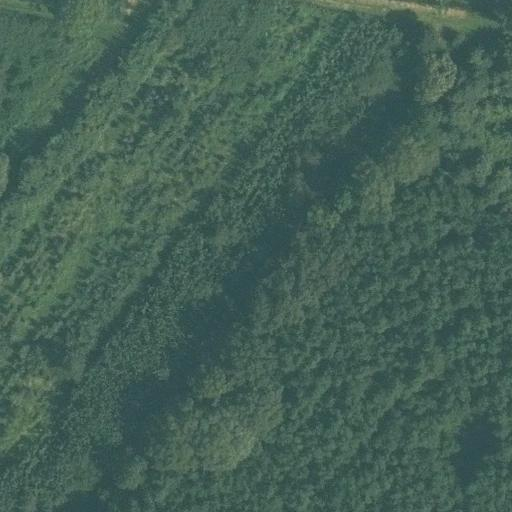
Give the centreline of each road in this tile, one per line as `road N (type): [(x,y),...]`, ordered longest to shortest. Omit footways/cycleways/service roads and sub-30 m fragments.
road 1 (track): [(78,511),(454,22)]
road 2 (track): [(148,0),(0,189)]
